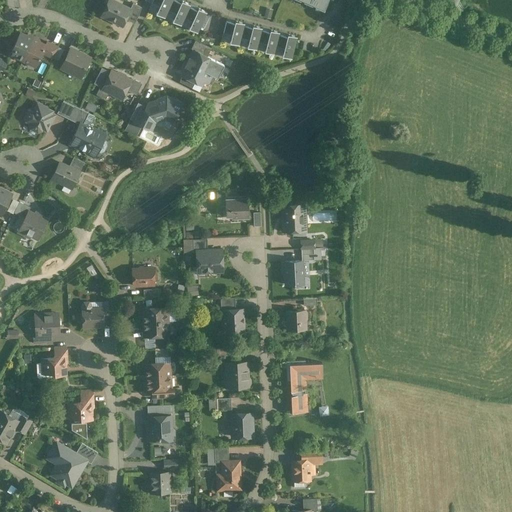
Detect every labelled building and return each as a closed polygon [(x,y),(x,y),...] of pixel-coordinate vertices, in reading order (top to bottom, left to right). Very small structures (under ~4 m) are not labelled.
[(161,0),(159,6),(156,14),(165,18),(168,10),(172,0),(161,0)] [(173,0),(172,0),(168,10),(175,14),(180,3),(173,0)] [(175,14),(172,21),(181,25),(184,18),(189,7),(191,5),(181,0),(180,3),(175,14)] [(130,9),(114,1),(112,7),(107,5),(101,15),(122,26),(125,19),(130,9)] [(133,3),(130,9),(125,19),(134,24),(142,7),(133,3)] [(197,11),(189,7),(184,18),(192,21),(197,11)] [(192,21),(188,28),(197,33),(207,12),(198,8),(197,11),(192,21)] [(231,35),(229,43),(239,45),(241,37),(244,26),(245,23),(235,21),(234,23),(231,35)] [(226,22),(223,33),(231,35),(234,23),(226,22)] [(262,28),(252,25),(251,28),(249,39),(247,47),(257,49),(259,42),(261,30),(262,28)] [(251,28),(244,26),(241,37),(249,39),(251,28)] [(269,32),(261,30),(259,42),(266,44),(269,32)] [(279,32),(270,30),(269,32),(266,44),(264,51),(274,54),(276,46),(279,35),(279,32)] [(10,55),(22,61),(34,38),(21,32),(10,55)] [(286,37),(284,45),(284,48),(282,56),(291,58),(297,36),(287,34),(286,37)] [(286,37),(279,35),(276,46),(284,48),(284,45),(286,37)] [(47,45),(34,38),(22,61),(24,62),(22,65),(32,70),(33,66),(36,68),(43,54),(47,45)] [(211,48),(195,40),(191,49),(194,50),(207,56),(211,48)] [(47,45),(43,54),(53,58),(59,46),(49,41),(47,45)] [(64,49),(59,46),(53,58),(58,61),(64,49)] [(64,49),(58,61),(63,64),(69,51),(64,49)] [(194,50),(192,55),(187,56),(185,61),(212,74),(217,77),(224,64),(207,56),(194,50)] [(80,56),(70,51),(69,51),(63,64),(61,68),(77,75),(77,78),(80,79),(82,78),(83,76),(82,73),(90,58),(81,53),(80,56)] [(212,74),(185,61),(182,66),(184,70),(182,75),(182,76),(195,82),(201,85),(203,81),(208,83),(212,74)] [(111,71),(102,88),(100,87),(96,94),(106,99),(109,92),(117,96),(121,88),(126,90),(131,80),(130,80),(124,77),(125,75),(118,72),(118,74),(111,71)] [(195,82),(182,76),(179,82),(192,88),(195,82)] [(142,83),(131,78),(130,80),(131,80),(126,90),(136,95),(142,83)] [(158,100),(148,104),(147,107),(141,118),(132,113),(130,118),(151,129),(155,121),(165,118),(173,121),(182,103),(171,98),(169,102),(165,100),(158,102),(158,100)] [(74,106),(63,100),(57,113),(68,118),(74,106)] [(147,107),(138,102),(132,113),(141,118),(147,107)] [(51,111),(37,104),(34,111),(32,110),(29,111),(26,117),(27,121),(31,123),(30,125),(31,128),(38,131),(41,130),(43,127),(47,129),(54,115),(50,113),(51,111)] [(89,113),(74,106),(68,118),(79,124),(84,123),(89,113)] [(84,125),(78,127),(72,138),(75,139),(76,143),(75,145),(86,151),(87,153),(93,156),(95,156),(99,148),(98,145),(99,144),(101,143),(105,135),(84,125)] [(84,162),(74,157),(68,167),(79,173),(84,162)] [(68,167),(59,163),(51,179),(58,182),(60,181),(72,187),(79,173),(68,167)] [(12,194),(0,187),(0,214),(2,215),(12,194)] [(248,199),(226,200),(226,210),(231,210),(232,218),(249,217),(248,199)] [(25,204),(19,201),(14,212),(19,215),(25,204)] [(30,207),(25,204),(19,215),(25,218),(28,211),(29,211),(30,207)] [(304,204),(282,205),(283,231),(302,230),(301,214),(304,214),(304,204)] [(29,211),(28,211),(25,218),(19,229),(18,231),(29,237),(31,235),(38,238),(47,220),(40,216),(41,214),(36,212),(35,214),(29,211)] [(197,251),(208,250),(207,238),(184,239),(184,248),(193,248),(193,251),(197,251)] [(314,240),(301,241),(301,248),(314,248),(314,240)] [(208,250),(197,251),(197,269),(204,269),(204,271),(221,271),(219,250),(208,250)] [(302,261),(285,261),(286,285),(303,284),(302,261)] [(153,268),(145,268),(143,267),(140,267),(138,269),(132,269),(133,285),(154,284),(154,281),(156,280),(157,279),(157,273),(155,271),(154,271),(153,268)] [(234,297),(220,298),(221,310),(224,310),(235,309),(234,297)] [(102,308),(90,309),(90,306),(88,302),(84,303),(82,306),(83,327),(103,326),(103,316),(103,308),(102,308)] [(167,307),(143,308),(143,322),(167,321),(167,307)] [(235,309),(224,310),(225,332),(244,331),(243,309),(235,309)] [(304,310),(287,311),(288,330),(296,329),(298,331),(303,331),(305,329),(305,321),(307,319),(307,313),(305,311),(304,310)] [(52,313),(35,314),(36,334),(36,335),(47,334),(59,334),(59,327),(61,324),(61,320),(58,318),(52,318),(52,313)] [(167,321),(143,322),(144,336),(154,336),(168,335),(167,321)] [(19,330),(8,330),(8,338),(19,338),(19,330)] [(168,335),(154,336),(155,347),(169,347),(168,335)] [(154,336),(145,336),(145,348),(155,347),(154,336)] [(66,346),(54,347),(55,356),(67,355),(66,346)] [(169,347),(155,347),(155,363),(169,362),(169,347)] [(231,347),(217,348),(217,356),(231,355),(231,347)] [(67,355),(55,356),(53,358),(42,358),(42,363),(37,364),(38,376),(63,375),(63,367),(67,362),(67,355)] [(305,360),(286,361),(287,380),(290,380),(291,392),(292,392),(292,396),(303,394),(302,390),(307,390),(306,379),(322,379),(322,363),(305,363),(305,360)] [(247,361),(226,362),(227,388),(248,387),(248,386),(250,383),(250,380),(248,378),(247,361)] [(155,363),(145,363),(146,376),(170,375),(169,362),(155,363)] [(170,375),(146,376),(147,390),(152,390),(152,397),(173,396),(173,388),(171,389),(170,375)] [(292,396),(291,396),(292,413),(308,412),(307,394),(303,394),(292,396)] [(231,397),(217,398),(217,410),(231,409),(231,397)] [(94,408),(94,400),(67,401),(68,418),(77,418),(80,420),(93,419),(93,408),(94,408)] [(319,406),(321,416),(330,414),(329,405),(319,406)] [(18,421),(0,410),(0,437),(7,442),(15,427),(18,421)] [(250,413),(231,413),(232,427),(234,427),(235,436),(245,436),(245,437),(253,436),(252,416),(250,414),(250,413)] [(32,421),(21,415),(18,421),(15,427),(25,433),(32,421)] [(150,428),(151,440),(162,440),(164,438),(173,437),(172,430),(170,428),(170,415),(148,416),(148,428),(150,428)] [(88,433),(87,421),(70,422),(71,434),(88,433)] [(75,453),(56,442),(49,455),(59,461),(52,474),(59,478),(57,481),(64,485),(65,482),(71,486),(86,461),(87,460),(75,453)] [(98,452),(82,442),(75,453),(87,460),(86,461),(91,463),(98,452)] [(228,447),(214,448),(215,463),(222,462),(222,461),(229,461),(228,447)] [(321,448),(307,448),(308,460),(314,460),(322,460),(321,448)] [(308,460),(293,460),(294,480),(309,480),(309,474),(314,474),(314,460),(308,460)] [(229,461),(222,461),(222,462),(223,479),(217,479),(218,489),(223,489),(223,497),(233,497),(232,489),(240,488),(239,461),(229,461)] [(168,471),(150,472),(151,493),(169,492),(168,471)] [(316,498),(303,499),(303,511),(309,510),(310,511),(317,510),(316,498)]
